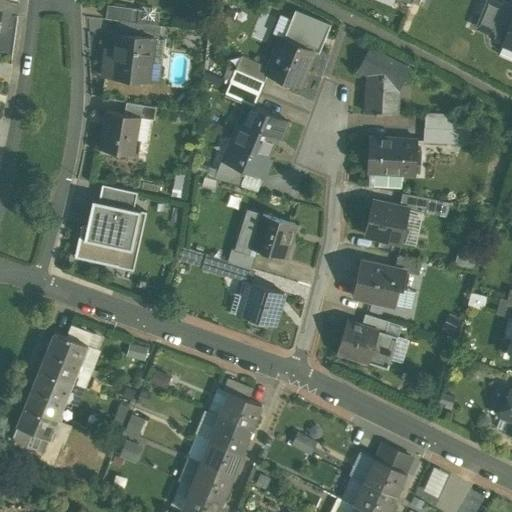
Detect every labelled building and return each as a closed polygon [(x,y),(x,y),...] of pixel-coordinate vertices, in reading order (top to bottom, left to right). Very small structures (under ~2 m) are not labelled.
[(511,8),(491,0),(486,0),(476,26),(489,32),(492,38),(511,46),(511,8)] [(142,8),(108,4),(106,18),(118,19),(141,22),(142,8)] [(141,22),(118,19),(116,33),(133,35),(134,34),(152,36),(152,37),(157,38),(159,24),(141,22)] [(152,36),(134,34),(133,35),(116,33),(113,56),(105,55),(103,75),(140,79),(142,64),(148,64),(152,37),(152,36)] [(281,37),(264,74),(297,88),(313,51),(281,37)] [(408,71),(367,49),(357,69),(369,75),(368,96),(367,96),(366,113),(376,113),(376,114),(391,115),(393,83),(401,84),(408,71)] [(264,83),(235,70),(230,82),(259,94),(264,83)] [(259,94),(230,82),(224,95),(248,106),(249,104),(254,106),(259,94)] [(154,107),(125,102),(123,112),(139,115),(139,116),(152,118),(154,107)] [(254,106),(249,104),(248,106),(237,133),(270,147),(274,137),(278,138),(286,120),(254,106)] [(123,112),(106,109),(99,148),(132,154),(139,116),(139,115),(123,112)] [(457,115),(425,114),(424,128),(456,129),(457,115)] [(456,129),(424,128),(423,142),(455,143),(456,129)] [(270,147),(237,133),(225,161),(225,162),(246,171),(262,177),(270,159),(266,157),(270,147)] [(415,140),(370,138),(370,137),(369,137),(367,172),(368,172),(369,171),(414,173),(414,174),(415,174),(417,139),(416,139),(415,140)] [(246,171),(225,162),(225,161),(221,159),(214,178),(241,186),(246,171)] [(103,185),(99,201),(134,209),(138,193),(103,185)] [(429,198),(401,193),(399,206),(409,209),(409,210),(426,214),(429,198)] [(134,270),(147,212),(134,209),(99,201),(93,200),(87,227),(82,226),(75,257),(134,270)] [(399,206),(372,201),(367,222),(369,222),(366,235),(402,243),(409,210),(409,209),(399,206)] [(295,224),(262,214),(251,248),(284,258),(295,224)] [(204,254),(182,247),(177,261),(200,268),(204,254)] [(255,256),(231,248),(228,261),(251,268),(255,256)] [(228,261),(204,254),(200,268),(244,282),(247,282),(247,281),(251,268),(228,261)] [(421,262),(397,256),(394,268),(406,271),(406,272),(417,275),(421,262)] [(394,268),(360,260),(356,278),(358,278),(354,295),(371,299),(372,299),(395,304),(399,287),(402,288),(406,272),(406,271),(394,268)] [(285,293),(247,281),(247,282),(244,282),(234,312),(275,325),(285,293)] [(390,321),(367,314),(364,325),(379,330),(386,332),(390,321)] [(364,325),(347,320),(337,352),(369,362),(379,330),(364,325)] [(90,332),(69,324),(64,336),(85,344),(90,332)] [(386,332),(379,330),(369,362),(386,368),(397,336),(386,332)] [(64,336),(54,332),(47,349),(78,362),(85,344),(64,336)] [(78,362),(47,349),(39,368),(70,381),(78,362)] [(70,381),(39,368),(32,386),(63,399),(70,381)] [(252,387),(229,377),(224,389),(230,391),(247,399),(252,387)] [(63,399),(32,386),(24,404),(56,417),(63,399)] [(224,389),(218,386),(209,410),(220,415),(230,391),(224,389)] [(510,390),(500,413),(511,418),(511,417),(511,391),(511,390),(510,390)] [(247,399),(230,391),(220,415),(252,427),(262,404),(247,399)] [(56,417),(24,404),(16,424),(37,433),(47,437),(56,417)] [(139,433),(144,418),(132,413),(126,428),(139,433)] [(252,427),(220,415),(210,438),(242,451),(252,427)] [(37,433),(16,424),(11,438),(31,446),(37,433)] [(313,451),(317,438),(297,431),(293,444),(313,451)] [(47,437),(37,433),(31,446),(42,450),(47,437)] [(242,451),(210,438),(201,461),(233,474),(242,451)] [(412,456),(383,443),(377,457),(405,470),(412,456)] [(377,457),(375,457),(365,480),(396,494),(406,471),(405,470),(377,457)] [(233,474),(201,461),(191,483),(223,496),(233,474)] [(424,489),(438,495),(449,471),(434,465),(424,489)] [(365,480),(354,475),(343,497),(354,502),(365,480)] [(387,511),(396,494),(365,480),(354,502),(374,511),(387,511)] [(216,511),(223,496),(191,483),(182,507),(194,511),(216,511)] [(343,497),(341,496),(333,511),(349,511),(354,502),(343,497)] [(374,511),(354,502),(349,511),(374,511)]
